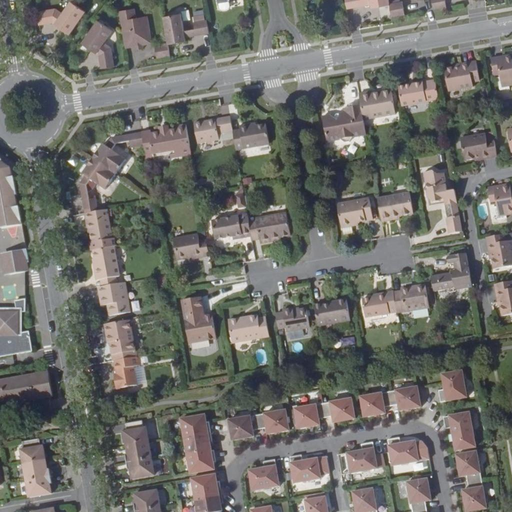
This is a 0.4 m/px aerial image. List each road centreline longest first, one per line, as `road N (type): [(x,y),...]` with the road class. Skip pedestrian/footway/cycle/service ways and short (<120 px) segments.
road 1 (tertiary): [(93,494),(28,140)]
road 2 (tertiary): [(53,105),(267,68)]
road 3 (tertiary): [(304,61),(511,25)]
road 4 (residential): [(331,439),(414,424),(430,431),(445,511)]
road 5 (residential): [(322,267),(293,101)]
road 6 (residential): [(482,298),(463,191),(473,178),(511,171)]
road 7 (residential): [(236,511),(229,469),(237,456),(331,439)]
